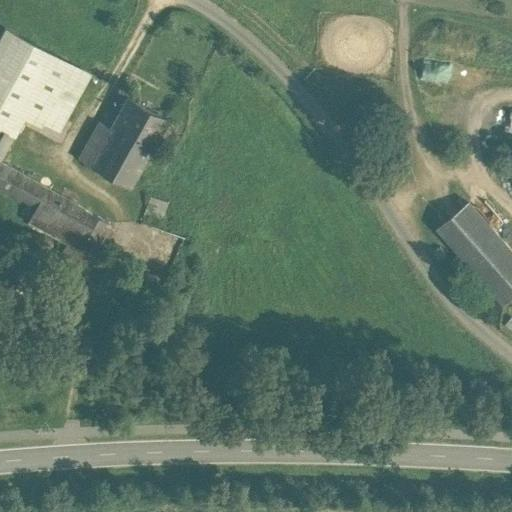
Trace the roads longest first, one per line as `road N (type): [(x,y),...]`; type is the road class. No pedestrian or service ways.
road 1 (tertiary): [(0,464),(287,453),(511,463)]
road 2 (track): [(193,0),(270,57),(336,131),(426,271),(511,358)]
